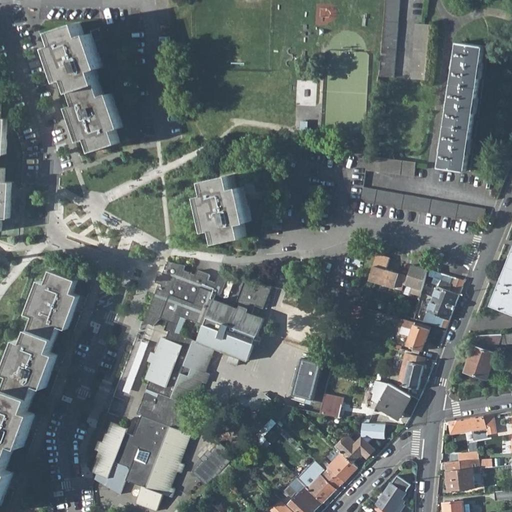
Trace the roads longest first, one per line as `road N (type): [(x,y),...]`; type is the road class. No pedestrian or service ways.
road 1 (residential): [(75,511),(65,438),(116,306)]
road 2 (residential): [(333,239),(292,232),(300,168),(342,174),(340,217)]
road 3 (residential): [(54,180),(0,4)]
road 4 (residential): [(116,306),(126,273),(117,261),(55,237),(54,180)]
road 5 (residential): [(484,264),(436,409)]
road 6 (residential): [(161,136),(147,0)]
